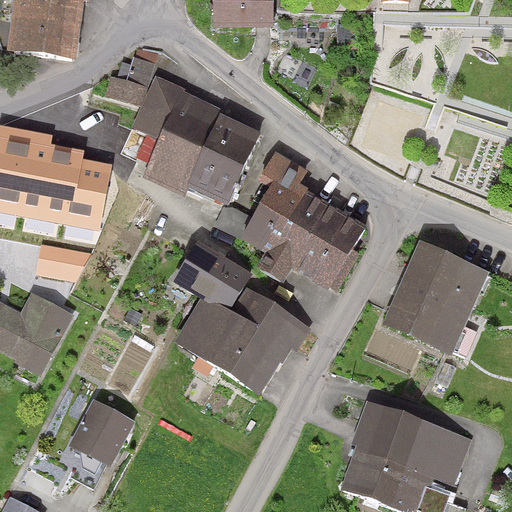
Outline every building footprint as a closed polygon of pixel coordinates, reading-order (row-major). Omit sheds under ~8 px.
[(13,56),(70,64),(78,0),(11,0),(20,1),(13,56)] [(213,0),(213,29),(270,29),(270,0),(213,0)] [(351,30),(346,29),(337,30),(338,52),(355,52),(358,41),(358,36),(356,32),(351,30)] [(107,100),(139,110),(151,67),(132,62),(125,86),(112,82),(107,100)] [(120,66),(116,81),(124,83),(128,68),(120,66)] [(156,85),(134,133),(160,145),(163,138),(241,174),(256,141),(231,129),(233,125),(229,122),(227,127),(179,105),(180,103),(178,102),(181,97),(156,85)] [(237,191),(234,190),(241,174),(163,138),(160,145),(148,170),(226,206),(232,194),(235,195),(237,191)] [(0,214),(97,232),(107,175),(77,169),(79,158),(0,143),(0,214)] [(270,190),(259,211),(278,222),(301,177),(284,168),(283,171),(272,165),(260,185),(270,190)] [(267,258),(257,275),(278,288),(288,271),(313,286),(335,248),(349,256),(363,233),(303,197),(286,227),(280,223),(262,255),(267,258)] [(280,223),(278,222),(259,211),(253,222),(231,210),(225,213),(215,229),(240,244),(241,243),(262,255),(280,223)] [(229,316),(226,315),(248,281),(196,249),(175,284),(204,302),(204,303),(227,318),(229,316)] [(475,334),(461,328),(483,277),(422,249),(387,327),(449,354),(450,353),(464,359),(475,334)] [(177,348),(253,396),(297,326),(248,295),(233,319),(229,316),(227,318),(204,303),(177,348)] [(31,300),(20,321),(0,310),(0,352),(17,362),(15,365),(38,377),(69,320),(31,300)] [(94,407),(71,449),(107,468),(129,426),(94,407)] [(463,511),(419,496),(426,477),(451,486),(467,443),(374,409),(343,493),(392,511),(463,511)]
